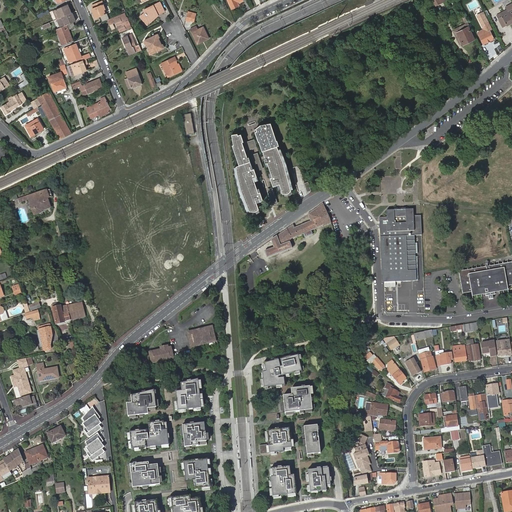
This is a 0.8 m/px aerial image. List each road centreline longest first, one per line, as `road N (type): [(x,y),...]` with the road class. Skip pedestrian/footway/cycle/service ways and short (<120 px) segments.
road 1 (tertiary): [(16,434),(70,401),(237,254),(343,182)]
road 2 (unclassified): [(343,182),(375,229),(381,315),(455,319),(511,310)]
road 3 (tertiary): [(343,182),(511,54)]
road 4 (residential): [(414,491),(408,413),(417,390),(511,369)]
road 5 (unclassified): [(0,123),(37,154),(124,113)]
road 6 (residential): [(124,113),(77,0)]
